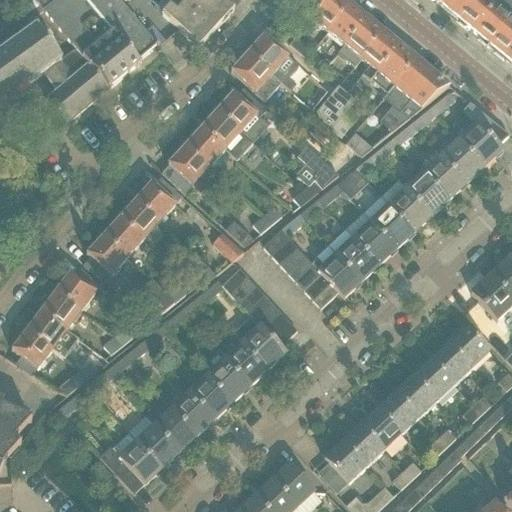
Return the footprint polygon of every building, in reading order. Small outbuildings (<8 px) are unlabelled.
[(59,0),(32,0),(43,14),(59,0)] [(137,66),(157,49),(157,48),(145,34),(116,0),(59,0),(43,14),(74,51),(81,59),(110,35),(137,66)] [(218,0),(175,0),(161,16),(170,25),(177,31),(185,38),(198,50),(203,44),(228,17),(232,12),(218,0)] [(225,0),(236,8),(243,0),(225,0)] [(297,0),(292,7),(310,22),(327,0),(297,0)] [(327,0),(310,22),(326,35),(349,8),(340,0),(327,0)] [(444,0),(439,7),(455,20),(471,0),(444,0)] [(456,21),(455,23),(466,32),(468,31),(471,33),(493,7),(485,0),(471,0),(455,20),(456,21)] [(477,41),(486,48),(511,17),(511,0),(499,0),(493,7),(471,33),(478,39),(477,41)] [(37,8),(15,24),(15,25),(16,26),(18,29),(19,31),(41,15),(39,11),(38,9),(37,8)] [(326,35),(343,49),(364,23),(360,19),(361,17),(349,8),(326,35)] [(511,17),(486,48),(497,58),(499,56),(503,60),(511,49),(511,17)] [(294,22),(279,41),(288,48),(294,41),(303,29),(294,22)] [(343,49),(337,56),(338,58),(353,70),(359,63),(382,35),(370,25),(369,27),(364,23),(343,49)] [(15,24),(0,34),(0,44),(19,31),(18,29),(16,26),(15,25),(15,24)] [(81,59),(74,51),(59,62),(36,30),(0,56),(0,107),(44,75),(57,94),(46,104),(65,127),(108,91),(81,59)] [(81,59),(108,91),(137,66),(110,35),(81,59)] [(347,111),(369,85),(397,50),(393,47),(394,45),(382,35),(359,63),(369,70),(347,97),(337,89),(316,114),(317,119),(331,130),(341,118),(347,111)] [(258,44),(246,57),(271,79),(279,87),(287,94),(292,88),(286,82),(297,70),(287,61),(278,52),(263,39),(258,44)] [(294,41),(288,48),(304,62),(310,54),(294,41)] [(509,67),(511,70),(511,49),(503,60),(510,66),(509,67)] [(369,85),(386,99),(390,94),(416,63),(403,52),(402,54),(397,50),(369,85)] [(271,79),(246,57),(230,74),(263,104),(279,87),(271,79)] [(319,65),(314,71),(321,76),(329,66),(326,63),(322,64),(319,64),(319,65)] [(390,111),(378,125),(391,136),(432,102),(448,89),(416,63),(390,94),(386,99),(381,104),(390,111)] [(292,97),(310,112),(325,94),(307,79),(292,97)] [(232,96),(216,114),(240,136),(252,147),(253,146),(252,145),(257,140),(258,141),(259,139),(258,138),(266,129),(267,130),(268,129),(256,118),(262,111),(243,93),(236,100),(232,96)] [(449,97),(430,112),(436,118),(454,103),(449,97)] [(474,126),(458,141),(484,169),(502,152),(498,148),(508,139),(469,107),(462,113),(474,126)] [(331,130),(330,132),(335,136),(338,138),(341,141),(342,139),(344,137),(358,119),(348,110),(347,111),(341,118),(331,130)] [(430,112),(411,127),(417,134),(436,118),(430,112)] [(216,114),(200,132),(224,154),(236,165),(252,147),(240,136),(216,114)] [(348,148),(356,154),(376,127),(368,121),(348,148)] [(411,127),(393,142),(398,148),(417,134),(411,127)] [(200,132),(184,149),(208,171),(217,179),(208,171),(224,154),(200,132)] [(440,158),(467,186),(484,169),(458,141),(440,158)] [(393,142),(374,157),(380,164),(398,148),(393,142)] [(208,171),(184,149),(167,168),(171,171),(164,179),(185,198),(193,190),(201,197),(217,179),(208,171)] [(305,150),(297,160),(318,179),(314,184),(304,192),(312,201),(321,193),(338,180),(337,179),(305,150)] [(351,155),(338,166),(343,173),(357,162),(351,155)] [(374,157),(354,173),(360,179),(380,164),(374,157)] [(423,174),(449,202),(467,186),(440,158),(423,174)] [(354,173),(336,188),(342,195),(348,201),(366,185),(360,179),(354,173)] [(405,191),(432,219),(449,202),(423,174),(405,191)] [(150,186),(134,204),(158,226),(174,208),(150,186)] [(336,188),(317,203),(323,209),(342,195),(336,188)] [(388,207),(414,235),(432,219),(405,191),(388,207)] [(304,192),(292,202),(300,211),(312,201),(304,192)] [(317,203),(299,218),(305,224),(323,209),(317,203)] [(134,204),(118,222),(142,243),(158,226),(134,204)] [(370,224),(397,252),(414,235),(388,207),(370,224)] [(273,210),(263,218),(270,228),(281,219),(273,210)] [(270,228),(263,218),(251,228),(259,237),(270,228)] [(299,218),(280,233),(286,240),(305,224),(299,218)] [(118,222),(102,240),(126,261),(142,243),(118,222)] [(353,241),(379,269),(397,252),(370,224),(353,241)] [(224,234),(239,247),(247,238),(232,225),(224,234)] [(0,253),(8,236),(0,232),(0,253)] [(280,233),(262,251),(270,259),(271,259),(288,242),(286,240),(280,233)] [(212,247),(232,265),(243,257),(221,237),(212,247)] [(126,261),(102,240),(86,258),(109,279),(126,261)] [(335,257),(362,285),(379,269),(353,241),(335,257)] [(271,259),(270,259),(278,268),(279,268),(297,251),(288,242),(271,259)] [(279,268),(278,268),(287,277),(287,276),(305,260),(297,251),(279,268)] [(316,262),(311,266),(313,268),(318,273),(318,274),(321,278),(329,286),(338,295),(344,302),(362,285),(335,257),(323,269),(316,262)] [(287,276),(287,277),(295,286),(296,285),(313,268),(311,266),(305,260),(287,276)] [(511,304),(511,269),(506,263),(488,279),(511,304)] [(205,268),(186,282),(197,293),(215,279),(205,268)] [(296,285),(295,286),(303,295),(304,294),(321,278),(318,274),(318,273),(313,268),(296,285)] [(239,273),(221,289),(230,298),(247,282),(239,273)] [(69,276),(54,295),(80,315),(95,295),(69,276)] [(304,294),(303,295),(311,303),(312,303),(329,287),(329,286),(321,278),(304,294)] [(496,324),(511,309),(511,304),(488,279),(470,296),(496,324)] [(247,282),(230,298),(238,306),(255,290),(247,282)] [(151,284),(136,300),(156,321),(157,320),(174,307),(166,298),(151,284)] [(217,284),(198,300),(205,307),(224,292),(217,284)] [(312,303),(311,303),(320,312),(338,295),(329,287),(312,303)] [(178,289),(166,298),(174,307),(185,298),(178,289)] [(255,290),(238,306),(246,315),(263,299),(255,290)] [(54,295),(40,314),(66,334),(80,315),(54,295)] [(156,321),(135,299),(126,307),(147,329),(156,321)] [(263,299),(246,315),(251,320),(252,321),(251,321),(254,324),(272,308),(263,299)] [(198,300),(179,315),(187,322),(205,307),(198,300)] [(272,308),(254,324),(258,329),(259,328),(263,333),(280,317),(272,308)] [(40,314),(26,333),(51,352),(52,352),(63,361),(78,343),(66,334),(40,314)] [(179,315),(161,330),(168,337),(187,322),(179,315)] [(280,317),(263,333),(271,341),(288,325),(280,317)] [(251,320),(233,337),(234,338),(241,345),(268,373),(285,356),(280,350),(271,341),(263,333),(259,328),(258,329),(254,324),(251,321),(252,321),(251,320)] [(288,325),(271,341),(280,350),(296,334),(288,325)] [(161,330),(142,345),(149,353),(168,337),(161,330)] [(457,342),(450,349),(471,372),(488,356),(464,331),(455,340),(457,342)] [(124,332),(114,341),(121,350),(132,341),(124,332)] [(52,352),(26,333),(11,352),(18,358),(37,372),(52,352)] [(114,341),(103,349),(110,358),(121,350),(114,341)] [(142,345),(122,361),(130,368),(149,353),(142,345)] [(241,345),(224,362),(250,390),(268,373),(241,345)] [(439,359),(432,366),(454,389),(471,372),(450,349),(447,347),(437,356),(439,359)] [(37,372),(18,358),(13,365),(31,379),(37,372)] [(122,361),(104,375),(112,383),(130,368),(122,361)] [(224,362),(206,378),(233,406),(250,390),(224,362)] [(422,375),(415,382),(436,405),(454,389),(432,366),(430,363),(420,373),(422,375)] [(90,365),(79,373),(87,383),(98,375),(90,365)] [(79,373),(68,382),(76,392),(87,383),(79,373)] [(104,375),(86,390),(93,398),(112,383),(104,375)] [(511,389),(511,381),(508,376),(497,386),(506,395),(511,389)] [(206,378),(189,395),(215,423),(233,406),(206,378)] [(404,392),(397,398),(419,421),(436,405),(415,382),(412,380),(402,389),(404,392)] [(76,392),(68,382),(54,394),(65,401),(76,392)] [(93,398),(86,390),(56,414),(63,422),(93,398)] [(189,395),(171,411),(198,439),(215,423),(189,395)] [(387,408),(380,415),(401,438),(419,421),(397,398),(395,396),(385,405),(387,408)] [(511,397),(490,418),(498,426),(511,412),(511,397)] [(482,401),(473,409),(481,418),(490,410),(482,401)] [(0,487),(11,487),(10,460),(21,447),(12,443),(30,423),(0,410),(3,404),(0,403),(0,487)] [(481,418),(473,409),(462,419),(470,428),(481,418)] [(171,411),(154,428),(180,456),(198,439),(171,411)] [(370,424),(362,431),(384,454),(401,438),(380,415),(377,412),(367,422),(370,424)] [(490,418),(416,491),(422,500),(498,426),(490,418)] [(154,428),(136,444),(163,472),(180,456),(154,428)] [(352,441),(344,448),(366,471),(384,454),(362,431),(360,429),(349,438),(352,441)] [(448,434),(438,443),(445,451),(455,442),(448,434)] [(438,443),(428,453),(435,461),(445,451),(438,443)] [(109,451),(99,461),(131,495),(141,485),(144,488),(145,489),(163,472),(136,444),(118,461),(109,451)] [(324,462),(328,467),(347,488),(366,471),(344,448),(342,445),(332,455),(334,457),(327,464),(324,462)] [(412,466),(403,475),(411,484),(420,475),(412,466)] [(97,468),(90,475),(106,492),(113,486),(97,468)] [(288,468),(270,484),(294,510),(312,493),(288,468)] [(411,484),(403,475),(392,485),(400,494),(411,484)] [(270,484),(252,501),(262,511),(291,511),(294,510),(270,484)] [(416,491),(394,511),(409,511),(422,500),(416,491)] [(355,501),(346,510),(348,511),(380,511),(392,501),(384,492),(367,508),(361,508),(355,501)] [(511,511),(511,500),(508,504),(504,500),(501,503),(510,511),(511,511)] [(262,511),(252,501),(240,511),(262,511)]
